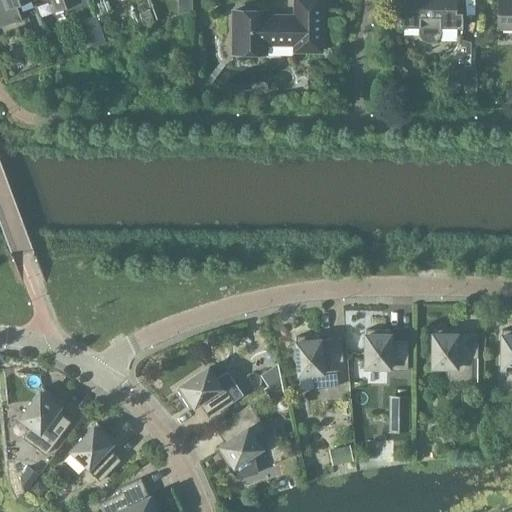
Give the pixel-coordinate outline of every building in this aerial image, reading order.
[(14,4),(23,0),(0,0),(0,26),(20,19),(14,4)] [(77,0),(48,0),(53,11),(78,2),(77,0)] [(320,51),(320,0),(294,0),(294,16),(265,16),(265,11),(232,11),(232,52),(265,53),(265,44),(294,44),(294,51),(320,51)] [(440,32),(440,27),(461,27),(461,17),(461,8),(455,8),(455,0),(433,0),(433,3),(419,2),(419,0),(396,0),(396,27),(417,27),(417,32),(418,33),(418,35),(419,36),(420,38),(421,39),(423,41),(426,42),(427,42),(428,42),(431,42),(433,41),(434,41),(436,40),(437,38),(438,37),(439,36),(439,35),(440,34),(440,32)] [(511,0),(497,0),(497,27),(511,27),(511,0)] [(98,18),(84,21),(89,43),(103,40),(98,18)] [(470,68),(470,41),(469,41),(459,38),(458,40),(456,46),(455,48),(451,52),(449,54),(444,57),(443,58),(447,66),(447,68),(470,68)] [(389,330),(365,329),(365,367),(388,367),(388,370),(407,370),(407,342),(389,342),(389,330)] [(476,382),(476,358),(477,334),(456,334),(456,329),(432,329),(431,367),(445,367),(444,382),(476,382)] [(511,329),(501,330),(501,367),(511,367),(511,329)] [(319,335),(295,337),(296,347),(293,350),(291,354),(292,358),(294,361),(297,364),(298,374),(311,373),(312,388),(338,386),(336,361),(342,361),(340,338),(319,340),(319,335)] [(222,374),(214,379),(207,368),(176,389),(189,409),(199,402),(209,417),(242,395),(229,375),(222,374)] [(30,426),(21,437),(45,455),(68,422),(54,412),(61,402),(42,388),(19,418),(30,426)] [(257,473),(252,453),(260,448),(253,437),(265,429),(249,405),(216,427),(226,442),(216,449),(235,478),(257,473)] [(96,423),(70,450),(87,467),(86,468),(99,481),(118,461),(105,448),(114,440),(96,423)] [(121,493),(98,503),(102,511),(159,511),(152,495),(148,497),(140,478),(118,487),(121,493)]
